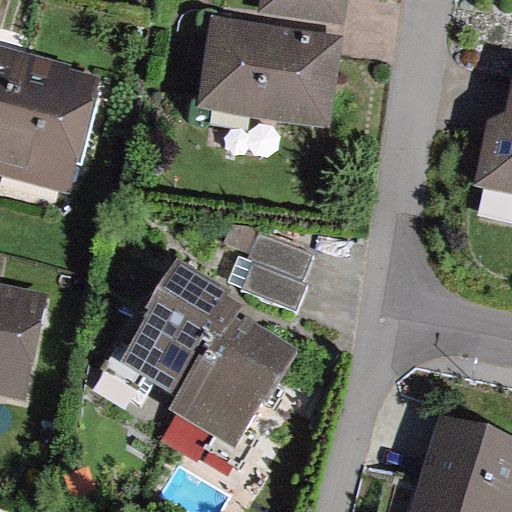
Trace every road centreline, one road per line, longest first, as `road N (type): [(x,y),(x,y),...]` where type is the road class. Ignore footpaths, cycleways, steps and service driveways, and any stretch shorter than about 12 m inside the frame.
road 1 (residential): [(378,312),(424,0)]
road 2 (residential): [(328,511),(378,312)]
road 3 (residential): [(511,342),(378,312)]
